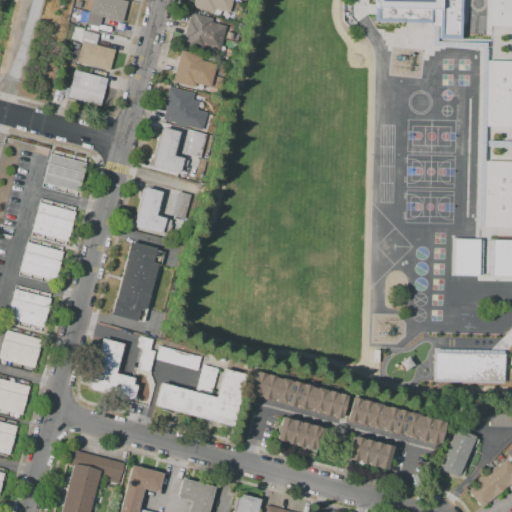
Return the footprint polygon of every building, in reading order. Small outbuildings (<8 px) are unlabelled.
[(90,0),(118,0),(126,2),(120,22),(102,17),(98,27),(84,23),(90,0)] [(193,0),(230,0),(227,12),(212,7),(210,13),(191,8),(193,0)] [(460,0),(460,37),(435,36),(435,25),(433,24),(429,24),(429,21),(374,20),(374,1),(373,0),(460,0)] [(511,0),(511,25),(486,25),(486,0),(511,0)] [(190,12),(226,22),(219,50),(196,43),(195,47),(181,44),(190,12)] [(81,42),(113,50),(107,72),(75,64),(81,42)] [(180,50),(217,60),(209,88),(186,82),(185,86),(172,82),(180,50)] [(486,61),(511,61),(511,126),(485,126),(486,61)] [(73,70),(105,79),(98,105),(66,97),(73,70)] [(168,87),(164,105),(166,105),(162,120),(201,130),(205,113),(195,110),(199,95),(168,87)] [(160,128),(150,167),(178,174),(182,158),(172,156),(178,132),(160,128)] [(192,131),(205,134),(200,157),(186,154),(192,131)] [(49,154),(85,163),(78,192),(42,183),(49,154)] [(485,161),(511,161),(511,227),(484,227),(485,161)] [(143,187),(133,227),(160,234),(164,217),(155,215),(160,191),(143,187)] [(176,192),(190,196),(184,219),(171,216),(176,192)] [(38,203),(74,212),(66,241),(31,232),(38,203)] [(452,237),(478,238),(477,276),(451,275),(452,237)] [(491,239),(511,239),(511,276),(490,276),(491,239)] [(128,242),(155,249),(151,262),(156,263),(145,309),(139,308),(135,321),(110,314),(128,242)] [(26,243),(62,251),(55,281),(19,272),(26,243)] [(13,290),(49,298),(41,327),(6,319),(13,290)] [(0,345),(4,331),(39,340),(32,369),(0,361),(0,345)] [(138,336),(151,340),(149,350),(153,351),(147,371),(135,368),(141,348),(135,347),(138,336)] [(101,339),(121,344),(114,374),(132,378),(130,385),(136,387),(133,400),(88,389),(101,339)] [(158,346),(199,357),(195,371),(154,360),(158,346)] [(433,351),(485,353),(502,353),(501,382),(432,381),(433,351)] [(202,365),(217,369),(210,395),(195,390),(202,365)] [(160,383),(154,406),(231,426),(245,375),(223,370),(215,398),(160,383)] [(253,371),(346,395),(340,418),(247,394),(253,371)] [(0,379),(28,386),(20,416),(0,410),(0,379)] [(351,397),(443,422),(437,445),(345,420),(351,397)] [(488,414),(511,414),(511,426),(488,426),(488,414)] [(279,418),(320,428),(314,451),(274,440),(279,418)] [(0,422),(15,426),(8,455),(0,453),(0,422)] [(454,429),(474,438),(456,478),(436,469),(454,429)] [(350,437),(391,447),(385,470),(344,459),(350,437)] [(465,490),(479,508),(509,484),(511,487),(511,443),(503,451),(508,457),(465,490)] [(72,450),(122,463),(118,480),(98,475),(88,511),(59,511),(71,466),(68,466),(72,450)] [(118,511),(130,466),(161,474),(157,492),(142,489),(137,509),(149,511),(118,511)] [(181,478),(214,487),(207,511),(187,511),(190,501),(176,498),(181,478)] [(232,511),(238,494),(259,499),(255,511),(232,511)]
